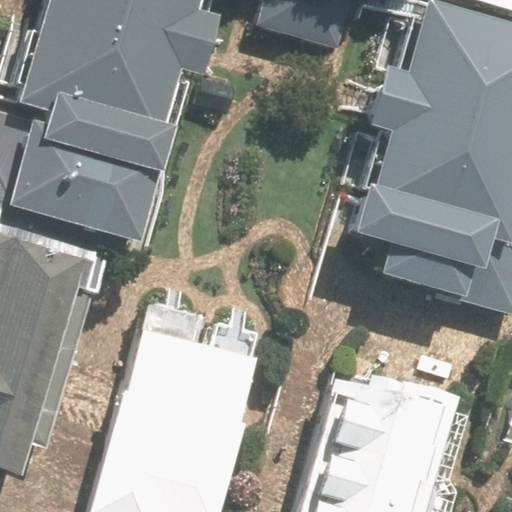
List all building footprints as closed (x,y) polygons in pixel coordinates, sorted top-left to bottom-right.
[(31,122),(0,113),(0,473),(12,478),(18,459),(26,462),(92,236),(127,246),(151,161),(160,129),(151,126),(166,75),(189,81),(206,18),(184,12),(187,0),(34,0),(4,103),(34,112),(31,122)] [(511,0),(465,0),(511,13),(511,0)] [(338,235),(377,246),(368,277),(451,300),(459,270),(467,272),(475,242),(497,248),(511,194),(511,27),(414,1),(393,75),(373,69),(357,125),(378,131),(361,189),(352,187),(338,235)] [(194,317),(141,303),(117,393),(113,392),(80,511),(209,511),(234,426),(229,424),(246,361),(187,346),(194,317)] [(438,511),(447,485),(440,483),(460,416),(445,411),(449,398),(391,382),(390,386),(354,376),(351,386),(322,380),(286,511),(438,511)]
